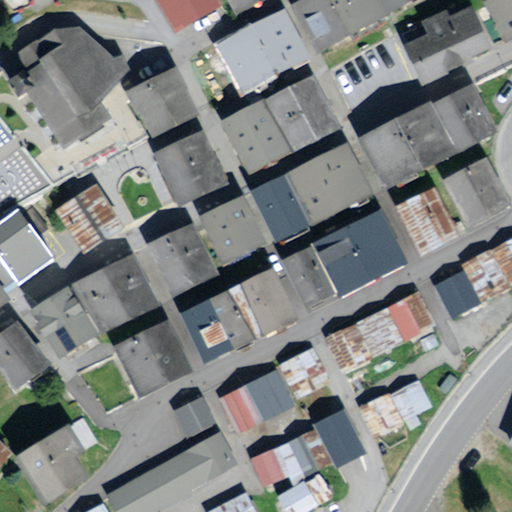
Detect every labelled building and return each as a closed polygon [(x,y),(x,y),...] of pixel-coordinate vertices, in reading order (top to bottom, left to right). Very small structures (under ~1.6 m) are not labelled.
[(208,0),(162,0),(154,4),(171,38),(216,16),(208,0)] [(261,0),(218,0),(226,17),(261,0)] [(360,0),(324,0),(287,19),(307,57),(372,22),(360,0)] [(416,1),(415,0),(360,0),(372,22),(416,1)] [(511,0),(496,0),(472,14),(492,50),(511,38),(511,0)] [(279,20),(212,55),(236,103),(304,69),(279,20)] [(469,20),(394,55),(411,91),(486,57),(469,20)] [(401,31),(407,45),(427,37),(421,23),(401,31)] [(18,95),(25,91),(65,147),(112,117),(101,101),(130,69),(79,26),(53,28),(16,55),(26,72),(10,83),(18,95)] [(168,82),(120,101),(137,142),(185,122),(168,82)] [(327,135),(306,92),(250,118),(271,162),(327,135)] [(485,143),(466,99),(424,118),(444,157),(446,161),(485,143)] [(250,118),(213,136),(236,179),(257,169),(271,162),(250,118)] [(424,118),(353,151),(372,193),(444,157),(424,118)] [(207,133),(154,155),(174,203),(227,181),(207,133)] [(360,204),(339,159),(276,189),(297,233),(360,204)] [(486,178),(442,198),(459,235),(503,214),(486,178)] [(276,189),(243,204),(266,249),(297,233),(276,189)] [(88,194),(47,218),(72,262),(114,238),(88,194)] [(433,202),(390,222),(408,262),(451,242),(433,202)] [(238,207),(192,224),(209,270),(255,253),(238,207)] [(13,225),(0,233),(0,287),(5,295),(43,269),(13,225)] [(380,226),(305,259),(326,306),(401,272),(380,226)] [(189,238),(142,258),(162,306),(210,286),(189,238)] [(511,288),(511,250),(489,262),(505,293),(511,288)] [(305,259),(278,271),(299,317),(326,306),(305,259)] [(505,293),(489,262),(457,280),(474,309),(505,293)] [(131,267),(70,292),(89,337),(150,311),(131,267)] [(457,280),(427,295),(444,326),(474,309),(457,280)] [(287,331),(268,286),(220,306),(239,351),(287,331)] [(432,331),(419,304),(384,320),(397,348),(432,331)] [(57,306),(18,330),(40,365),(79,342),(57,306)] [(220,306),(174,326),(195,371),(239,351),(220,306)] [(397,348),(384,320),(354,333),(368,363),(397,348)] [(10,332),(0,338),(0,394),(0,395),(36,372),(10,332)] [(158,333),(111,352),(129,398),(176,380),(158,333)] [(354,333),(322,347),(337,378),(368,363),(354,333)] [(309,359),(277,375),(293,408),(326,392),(309,359)] [(269,381),(215,406),(230,440),(285,415),(269,381)] [(412,390),(387,403),(400,427),(424,415),(412,390)] [(384,405),(354,417),(367,447),(397,434),(384,405)] [(199,409),(173,421),(183,444),(209,432),(199,409)] [(339,415),(307,429),(327,474),(359,460),(339,415)] [(221,437),(106,497),(114,511),(155,511),(238,469),(221,437)] [(54,439),(5,467),(30,511),(80,483),(54,439)] [(259,511),(251,494),(210,511),(259,511)]
